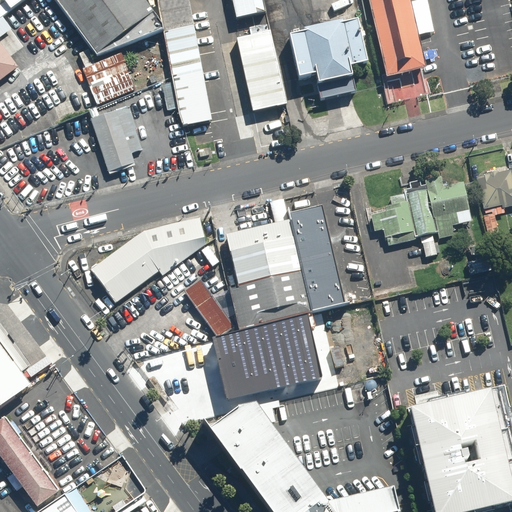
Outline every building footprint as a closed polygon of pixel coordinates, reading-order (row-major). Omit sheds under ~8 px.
[(0,0),(0,18),(24,0),(0,0)] [(139,0),(54,0),(97,57),(162,32),(139,0)] [(157,0),(180,128),(210,123),(188,0),(157,0)] [(260,0),(231,0),(236,21),(264,15),(260,0)] [(425,71),(408,0),(367,0),(386,80),(425,71)] [(357,23),(289,38),(298,82),(314,79),(319,102),(354,94),(349,71),(367,67),(357,23)] [(285,109),(270,34),(235,41),(251,116),(285,109)] [(0,82),(18,70),(0,46),(0,82)] [(135,90),(119,54),(42,88),(58,124),(135,90)] [(89,121),(108,176),(134,167),(130,156),(142,152),(127,108),(89,121)] [(499,207),(500,212),(511,209),(511,170),(474,181),(483,211),(499,207)] [(434,233),(436,241),(455,237),(453,228),(458,226),(456,216),(468,213),(462,184),(442,188),(441,183),(422,187),(423,191),(388,199),(389,206),(382,208),(383,213),(369,216),(373,234),(381,232),(385,248),(414,242),(413,238),(434,233)] [(228,291),(238,333),(307,317),(343,308),(321,210),(289,217),(290,221),(225,236),(237,289),(228,291)] [(89,271),(113,304),(157,274),(161,278),(204,246),(199,221),(142,234),(89,271)] [(232,324),(198,277),(182,289),(216,335),(232,324)] [(238,333),(211,339),(225,400),(321,378),(307,317),(238,333)] [(0,350),(0,411),(29,392),(0,350)] [(500,511),(511,509),(511,426),(502,385),(406,409),(431,511),(500,511)] [(236,412),(210,434),(271,511),(401,511),(394,485),(333,500),(261,406),(236,412)] [(49,480),(4,419),(0,421),(0,456),(31,497),(49,480)] [(104,511),(137,488),(118,462),(47,511),(104,511)]
